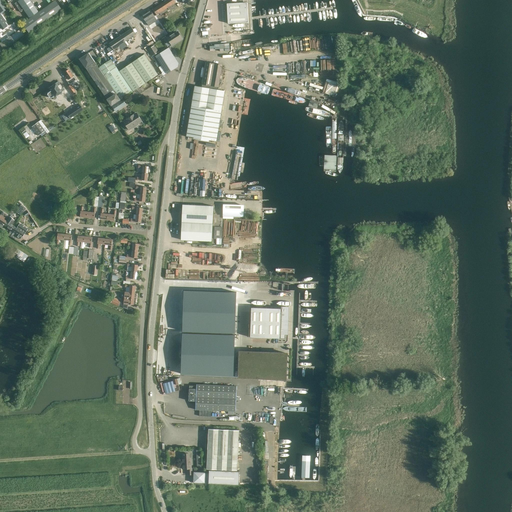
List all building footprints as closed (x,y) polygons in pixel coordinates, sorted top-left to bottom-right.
[(29,0),(19,0),(18,1),(29,18),(38,12),(29,0)] [(176,3),(173,0),(167,0),(151,11),(157,20),(162,18),(159,14),(160,13),(161,15),(167,11),(166,9),(167,8),(169,10),(175,6),(174,4),(176,3)] [(55,1),(22,24),(28,32),(61,9),(55,1)] [(17,2),(14,4),(20,12),(23,10),(17,2)] [(228,24),(248,23),(247,3),(227,4),(228,24)] [(157,20),(151,11),(147,13),(151,21),(153,19),(155,22),(157,20)] [(151,21),(147,13),(142,16),(143,16),(147,23),(149,26),(151,25),(149,22),(151,21)] [(109,44),(113,49),(136,34),(132,28),(109,44)] [(172,45),(182,38),(178,32),(167,38),(172,45)] [(10,36),(0,42),(0,44),(4,50),(15,42),(10,36)] [(236,42),(229,43),(230,59),(238,59),(237,46),(236,43),(236,42)] [(159,52),(155,45),(153,43),(146,48),(148,50),(148,49),(152,57),(159,52)] [(178,63),(177,61),(169,48),(156,56),(167,74),(178,67),(178,63)] [(86,68),(95,62),(89,53),(80,59),(86,68)] [(139,88),(150,80),(158,75),(144,54),(119,71),(112,61),(100,69),(95,62),(86,68),(111,106),(134,91),(139,95),(143,92),(139,88)] [(202,87),(195,86),(187,136),(194,137),(194,139),(209,141),(209,140),(216,141),(225,91),(218,90),(222,65),(206,62),(202,87)] [(73,76),(71,74),(68,70),(63,73),(67,79),(66,80),(69,84),(75,80),(73,76)] [(65,90),(61,85),(58,81),(49,88),(50,91),(47,93),(47,95),(49,98),(51,98),(52,97),(54,100),(56,98),(55,96),(62,91),(62,92),(65,90)] [(115,112),(126,105),(123,99),(112,107),(115,112)] [(79,105),(66,113),(69,119),(73,117),(76,115),(83,110),(82,110),(79,105)] [(136,113),(132,116),(123,121),(129,130),(136,125),(135,123),(141,119),(136,113)] [(42,127),(41,126),(38,122),(31,127),(38,136),(45,131),(44,130),(46,129),(44,126),(42,127)] [(138,165),(138,168),(143,168),(142,173),(148,174),(149,166),(143,166),(144,165),(138,165)] [(141,189),(140,194),(146,194),(147,187),(141,187),(141,186),(136,186),(136,189),(141,189)] [(223,204),(222,217),(243,217),(244,205),(223,204)] [(21,205),(17,212),(21,214),(25,207),(21,205)] [(213,206),(183,205),(181,240),(211,241),(213,206)] [(143,208),(138,207),(137,207),(132,206),(132,209),(137,210),(136,215),(142,215),(143,208)] [(96,213),(96,208),(93,208),(93,212),(88,212),(87,218),(94,218),(95,213),(96,213)] [(113,214),(108,214),(107,220),(115,221),(115,215),(116,215),(116,211),(113,210),(113,214)] [(6,221),(3,225),(11,230),(13,226),(10,224),(11,221),(12,222),(13,220),(9,217),(6,221)] [(19,223),(16,228),(13,226),(11,230),(17,235),(16,237),(20,239),(21,237),(21,238),(27,229),(19,223)] [(58,233),(57,238),(57,239),(56,244),(59,244),(59,239),(64,240),(65,234),(58,233)] [(78,236),(77,241),(76,247),(79,247),(80,242),(84,242),(85,237),(78,236)] [(98,238),(98,243),(98,244),(97,244),(97,249),(100,249),(100,245),(105,245),(105,239),(98,238)] [(132,246),(132,250),(138,251),(139,244),(133,243),(134,243),(128,242),(128,245),(132,246)] [(28,256),(17,249),(14,252),(18,255),(16,257),(24,262),(28,256)] [(131,271),(137,272),(138,265),(132,264),(128,263),(128,266),(132,267),(131,271)] [(136,279),(137,272),(131,271),(131,276),(127,275),(126,279),(131,279),(136,279)] [(126,284),(125,292),(135,293),(136,286),(130,285),(130,284),(126,284)] [(124,304),(129,304),(134,305),(135,293),(125,292),(124,304)] [(237,294),(185,293),(183,330),(236,333),(237,294)] [(285,339),(285,334),(288,335),(289,307),(281,306),(281,308),(251,307),(250,337),(285,339)] [(183,331),(181,374),(233,377),(235,334),(183,331)] [(239,352),(238,377),(286,379),(287,354),(239,352)] [(186,384),(186,399),(194,399),(194,384),(186,384)] [(237,386),(201,385),(196,384),(195,410),(236,411),(237,386)] [(240,471),(237,470),(239,430),(209,429),(207,469),(211,469),(211,470),(209,470),(209,473),(208,483),(209,483),(239,485),(240,471)] [(188,475),(192,475),(192,468),(191,468),(191,459),(188,459),(188,454),(183,454),(183,464),(182,464),(182,469),(187,469),(188,475)] [(302,461),(301,478),(309,478),(310,461),(310,456),(306,456),(302,456),(302,461)] [(208,483),(209,473),(205,473),(205,472),(194,472),(193,482),(205,483),(205,482),(208,483)]
